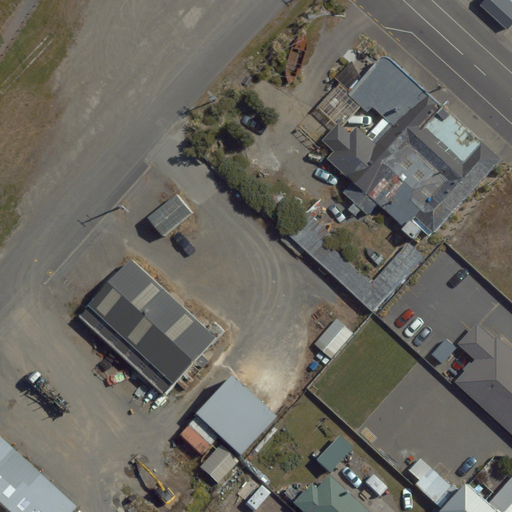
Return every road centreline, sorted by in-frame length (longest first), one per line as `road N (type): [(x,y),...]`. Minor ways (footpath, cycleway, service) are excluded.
road 1 (residential): [(0,298),(264,0)]
road 2 (residential): [(404,0),(511,98)]
